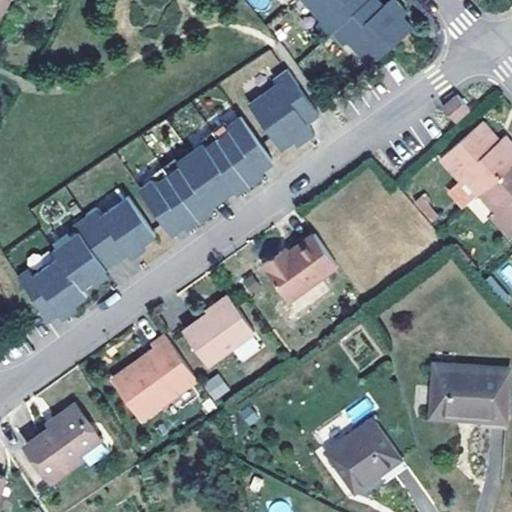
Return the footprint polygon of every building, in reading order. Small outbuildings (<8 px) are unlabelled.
[(269,0),(248,0),(256,12),(271,2),(269,0)] [(357,0),(307,0),(327,21),(322,26),(331,36),(337,32),(364,8),(357,0)] [(369,4),(364,8),(337,32),(347,44),(352,40),(372,64),(413,29),(404,18),(408,15),(396,0),(387,8),(380,15),(369,4)] [(373,0),(373,1),(369,4),(380,15),(387,8),(380,0),(373,0)] [(313,137),(305,125),(300,118),(312,110),(286,72),(273,80),(277,86),(248,107),(279,151),(292,142),(297,149),(313,137)] [(472,107),(459,93),(444,107),(457,120),(472,107)] [(300,118),(305,125),(317,117),(312,110),(300,118)] [(229,132),(216,141),(245,182),(270,164),(239,119),(226,128),(229,132)] [(462,175),(478,193),(511,163),(511,137),(508,133),(498,141),(493,146),(488,141),(493,136),(480,122),(439,158),(457,179),(462,175)] [(209,132),(216,141),(229,132),(226,128),(221,123),(209,132)] [(196,140),(200,146),(203,150),(216,141),(209,132),(196,140)] [(493,146),(498,141),(493,136),(488,141),(493,146)] [(245,182),(216,141),(203,150),(200,146),(187,155),(219,200),(245,182)] [(219,200),(187,155),(176,163),(178,167),(167,176),(195,216),(219,200)] [(160,166),(167,176),(178,167),(176,163),(172,158),(160,166)] [(511,163),(478,193),(493,210),(489,214),(509,236),(511,232),(511,163)] [(147,175),(151,180),(154,184),(167,176),(160,166),(147,175)] [(195,216),(167,176),(154,184),(151,180),(139,188),(172,233),(195,216)] [(423,197),(416,203),(432,221),(438,216),(423,197)] [(87,219),(111,254),(124,245),(130,253),(154,236),(128,199),(103,217),(98,211),(87,219)] [(81,288),(105,271),(99,262),(111,254),(87,219),(74,229),(78,235),(55,251),(59,257),(81,288)] [(291,302),(341,266),(319,234),(292,252),(286,256),(282,250),(264,263),(291,302)] [(117,262),(130,253),(124,245),(111,254),(117,262)] [(288,247),(282,250),(286,256),(292,252),(288,247)] [(105,271),(117,262),(111,254),(99,262),(105,271)] [(56,306),(60,313),(86,295),(81,288),(59,257),(34,276),(29,269),(17,277),(40,310),(42,315),(56,306)] [(510,294),(511,292),(511,261),(511,262),(496,271),(510,294)] [(212,305),(216,310),(233,299),(229,293),(212,305)] [(233,299),(216,310),(238,342),(255,331),(233,299)] [(204,310),(206,312),(208,315),(216,310),(212,305),(204,310)] [(48,322),(60,313),(56,306),(42,315),(48,322)] [(207,364),(238,342),(216,310),(208,315),(206,312),(183,328),(207,364)] [(141,419),(199,380),(167,335),(154,345),(158,350),(144,360),(147,364),(117,384),(141,419)] [(432,416),(480,419),(508,421),(511,371),(434,366),(432,416)] [(214,401),(229,390),(217,374),(202,384),(214,401)] [(97,441),(73,405),(50,420),(53,426),(45,431),(20,447),(44,483),(78,460),(76,456),(97,441)] [(372,416),(325,449),(353,490),(378,473),(401,458),(372,416)] [(508,421),(480,419),(479,430),(508,432),(508,421)] [(42,426),(45,431),(53,426),(50,420),(42,426)] [(401,458),(378,473),(384,482),(407,467),(401,458)]
